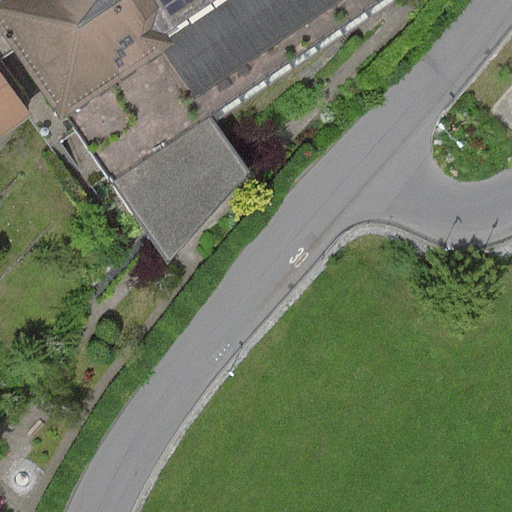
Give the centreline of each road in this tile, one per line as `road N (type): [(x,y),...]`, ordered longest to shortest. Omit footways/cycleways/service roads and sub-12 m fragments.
road 1 (tertiary): [(97,511),(192,364),(372,151)]
road 2 (tertiary): [(372,151),(499,0)]
road 3 (residential): [(372,151),(453,204),(511,192)]
